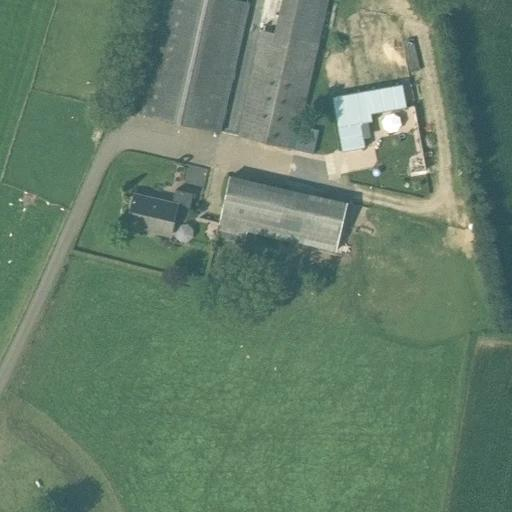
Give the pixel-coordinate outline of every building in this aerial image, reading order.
[(251,3),(239,0),(168,0),(143,114),(223,131),(251,3)] [(329,0),(268,0),(262,31),(238,137),(296,150),(320,44),(329,0)] [(403,86),(332,99),(342,154),(366,150),(361,126),(373,124),(372,117),(407,110),(403,86)] [(194,194),(176,190),(173,203),(135,195),(128,225),(172,235),(176,220),(187,222),(194,194)] [(347,203),(308,194),(297,241),(336,250),(347,203)] [(247,230),(218,223),(216,235),(245,242),(247,230)]
